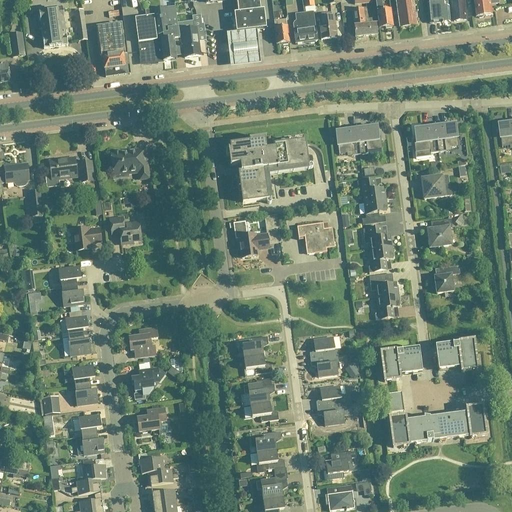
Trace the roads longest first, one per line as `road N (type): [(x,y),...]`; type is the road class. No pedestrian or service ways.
road 1 (residential): [(495,399),(431,407),(391,108)]
road 2 (tertiary): [(511,42),(197,82)]
road 3 (tertiary): [(200,106),(511,66)]
road 4 (residential): [(308,511),(283,301),(271,292),(225,296)]
road 5 (tertiary): [(0,134),(200,106)]
road 6 (tertiary): [(197,82),(0,108)]
road 7 (residential): [(202,126),(391,108)]
road 8 (residential): [(225,296),(202,126)]
road 9 (residential): [(123,480),(102,337),(107,321)]
road 10 (residential): [(107,321),(225,296)]
road 11 (residential): [(391,108),(511,103)]
